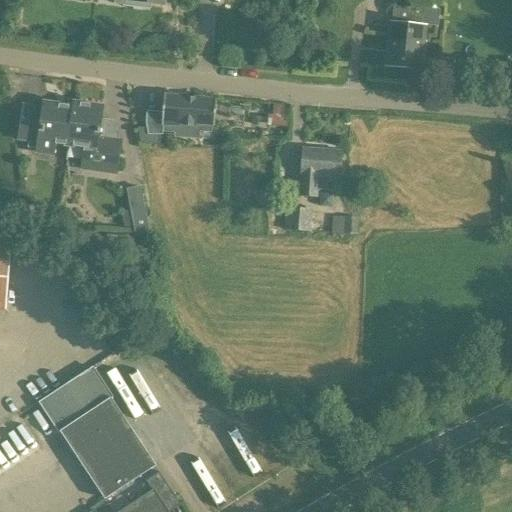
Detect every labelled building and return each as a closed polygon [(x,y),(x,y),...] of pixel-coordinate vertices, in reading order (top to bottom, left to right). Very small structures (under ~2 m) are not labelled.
[(393,6),(391,24),(390,24),(386,67),(420,70),(426,9),(415,8),(415,0),(400,0),(400,6),(393,6)] [(146,124),(152,135),(162,136),(163,125),(179,126),(179,125),(196,126),(196,124),(214,126),(216,102),(164,97),(163,113),(147,112),(146,124)] [(55,144),(69,146),(74,108),(44,104),(43,110),(24,107),(19,140),(29,141),(28,149),(37,150),(37,152),(54,155),(55,144)] [(74,104),(74,108),(69,146),(85,149),(82,169),(117,174),(121,143),(105,140),(107,126),(100,125),(103,108),(74,104)] [(334,191),(335,178),(339,178),(341,153),(303,150),(299,197),(317,198),(318,190),(334,191)] [(144,205),(130,208),(135,232),(149,230),(144,205)] [(285,230),(311,232),(312,209),(286,207),(285,230)] [(357,232),(358,217),(333,216),(333,231),(357,232)] [(0,309),(6,310),(11,245),(0,244),(0,309)] [(40,401),(60,432),(105,500),(155,466),(90,368),(40,401)] [(147,481),(153,491),(121,511),(170,511),(181,505),(160,472),(147,481)]
